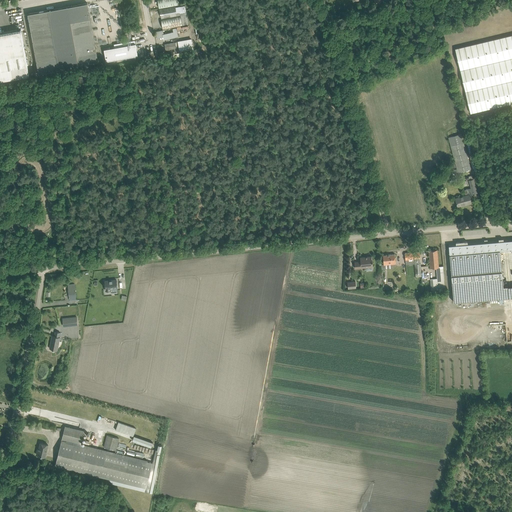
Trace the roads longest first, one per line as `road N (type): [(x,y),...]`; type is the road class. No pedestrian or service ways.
road 1 (unclassified): [(43,268),(511,224)]
road 2 (unclassified): [(1,511),(4,456),(43,268)]
road 3 (track): [(323,0),(387,234)]
